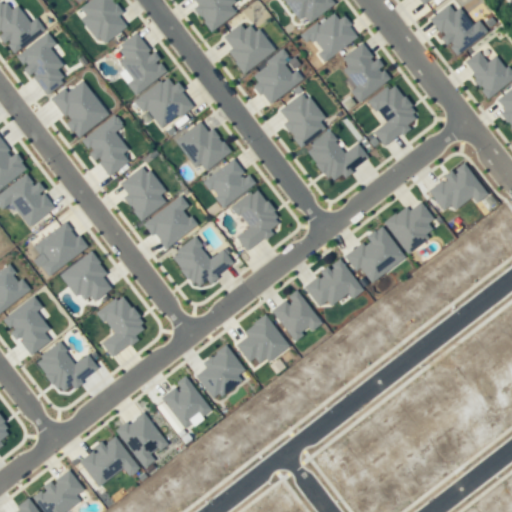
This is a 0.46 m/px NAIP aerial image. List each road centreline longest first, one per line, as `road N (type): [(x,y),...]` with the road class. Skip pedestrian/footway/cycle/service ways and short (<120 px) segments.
road 1 (residential): [(462,121),(0,480)]
road 2 (residential): [(206,511),(511,276)]
road 3 (residential): [(0,89),(188,334)]
road 4 (residential): [(146,0),(323,229)]
road 5 (residential): [(366,0),(462,121)]
